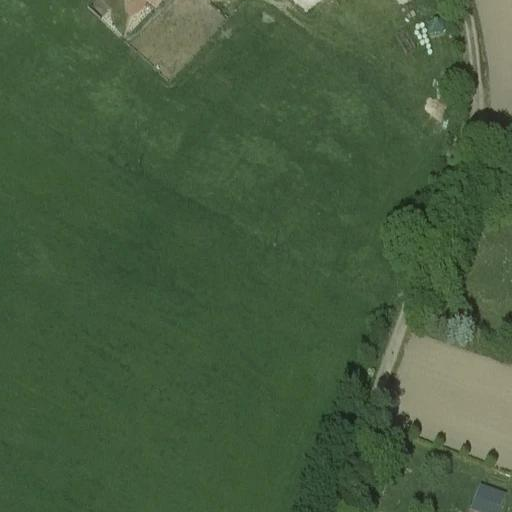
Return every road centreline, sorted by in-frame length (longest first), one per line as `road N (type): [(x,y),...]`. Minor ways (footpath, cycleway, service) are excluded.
road 1 (unclassified): [(336,511),(467,146),(511,150)]
road 2 (track): [(464,0),(478,108),(467,146)]
